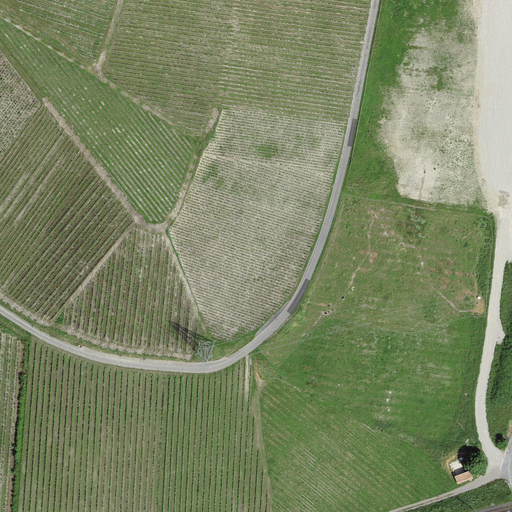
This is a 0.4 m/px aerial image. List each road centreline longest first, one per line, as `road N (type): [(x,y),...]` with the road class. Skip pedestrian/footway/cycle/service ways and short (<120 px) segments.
road 1 (track): [(0,308),(63,345),(133,364),(210,368),(250,347),(294,303),(320,246),(376,0)]
road 2 (track): [(121,0),(101,61),(87,67),(0,12)]
road 3 (track): [(511,472),(396,511)]
